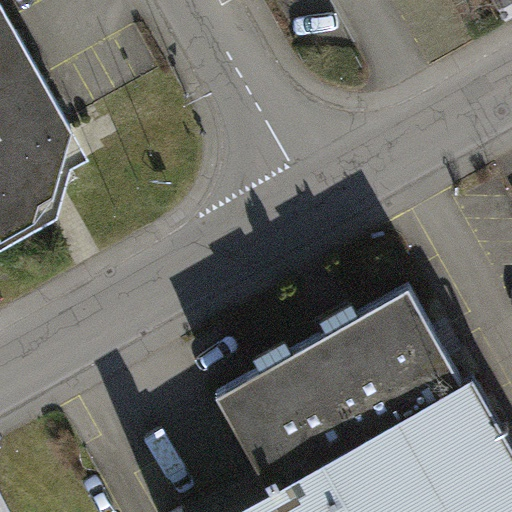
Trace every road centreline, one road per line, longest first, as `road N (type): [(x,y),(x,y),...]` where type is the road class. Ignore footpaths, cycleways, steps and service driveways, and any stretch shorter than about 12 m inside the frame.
road 1 (unclassified): [(307,198),(0,371)]
road 2 (unclassified): [(511,82),(307,198)]
road 3 (unclassified): [(197,0),(307,198)]
